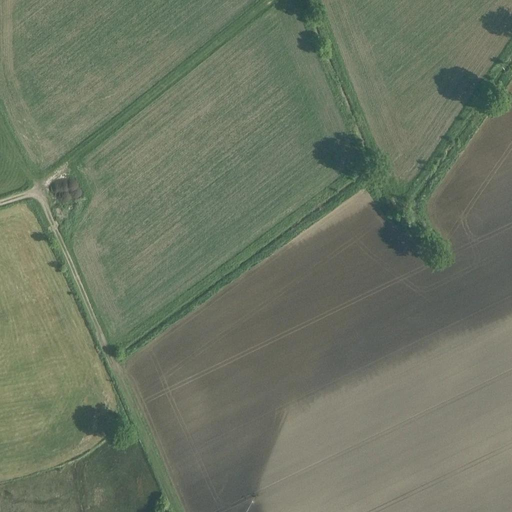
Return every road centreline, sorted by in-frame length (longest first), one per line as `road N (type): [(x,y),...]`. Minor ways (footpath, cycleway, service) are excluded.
road 1 (track): [(174,511),(32,190)]
road 2 (track): [(32,190),(271,0)]
